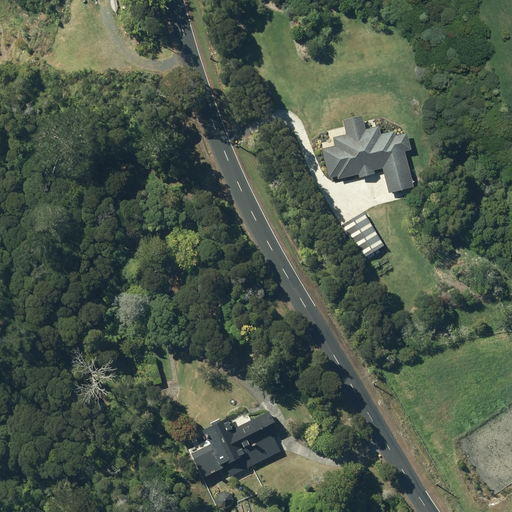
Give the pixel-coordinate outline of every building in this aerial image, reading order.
[(98,0),(100,8),(116,6),(115,0),(98,0)] [(78,60),(105,60),(105,47),(99,47),(99,38),(78,38),(78,60)] [(337,143),(324,146),(332,177),(339,176),(340,179),(358,175),(359,177),(378,172),(377,169),(384,167),(390,191),(416,185),(408,151),(414,149),(409,130),(397,134),(396,130),(382,133),(380,125),(376,126),(375,119),(365,121),(364,115),(346,119),(350,132),(336,136),(337,143)] [(365,211),(344,224),(363,258),(385,245),(365,211)] [(194,453),(205,477),(227,466),(232,475),(282,450),(275,434),(281,431),(272,412),(262,417),(261,415),(237,427),(232,416),(225,420),(224,417),(215,422),(216,424),(205,430),(212,445),(194,453)] [(221,505),(227,507),(233,504),(235,498),(232,492),(226,490),(220,493),(218,499),(221,505)]
